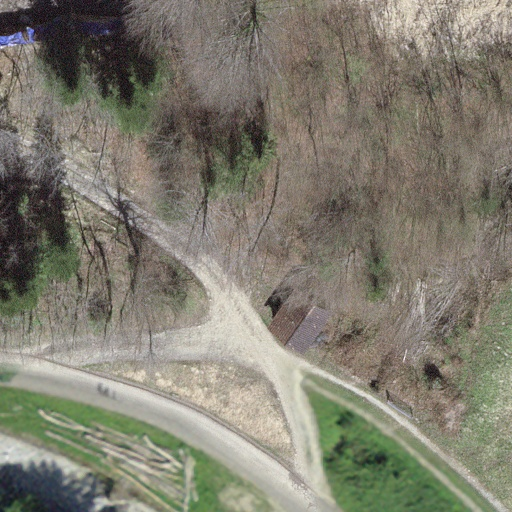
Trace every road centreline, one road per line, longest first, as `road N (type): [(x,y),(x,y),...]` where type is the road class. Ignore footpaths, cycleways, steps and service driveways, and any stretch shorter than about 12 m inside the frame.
road 1 (track): [(0,141),(60,162),(216,280),(276,358),(315,511)]
road 2 (track): [(27,370),(123,347),(276,358),(391,421),(482,511)]
road 3 (unclassified): [(0,369),(27,370),(148,409),(315,511)]
